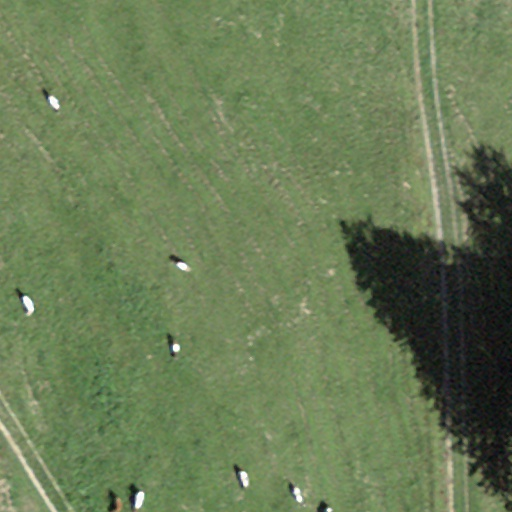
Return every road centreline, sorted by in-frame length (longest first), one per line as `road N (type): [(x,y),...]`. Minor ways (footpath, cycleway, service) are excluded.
road 1 (track): [(459,511),(448,258),(422,0)]
road 2 (track): [(0,409),(62,511)]
